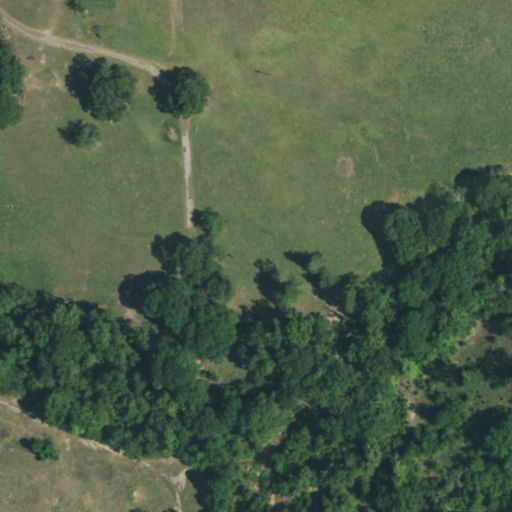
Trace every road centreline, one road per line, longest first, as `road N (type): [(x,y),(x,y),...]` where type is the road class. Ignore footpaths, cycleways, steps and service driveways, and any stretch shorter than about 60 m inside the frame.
road 1 (residential): [(177,506),(188,276),(184,124),(176,96),(143,64),(0,18)]
road 2 (residential): [(0,402),(180,482)]
